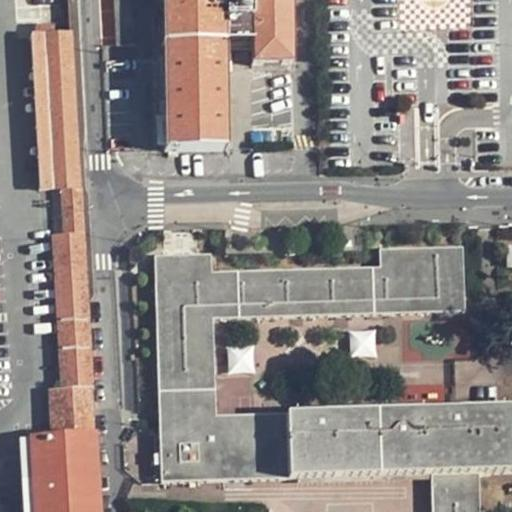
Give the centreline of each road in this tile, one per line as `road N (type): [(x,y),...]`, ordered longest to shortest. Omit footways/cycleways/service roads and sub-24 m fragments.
road 1 (residential): [(511,197),(406,200),(329,190),(99,196)]
road 2 (residential): [(115,511),(99,196)]
road 3 (residential): [(99,196),(85,0)]
